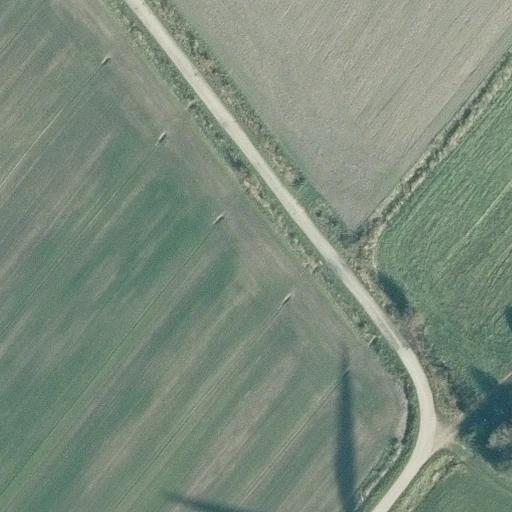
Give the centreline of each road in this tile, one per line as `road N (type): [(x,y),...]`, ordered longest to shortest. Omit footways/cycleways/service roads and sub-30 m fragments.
road 1 (track): [(377,511),(421,457),(434,425),(427,380),(126,0)]
road 2 (track): [(421,457),(511,376)]
